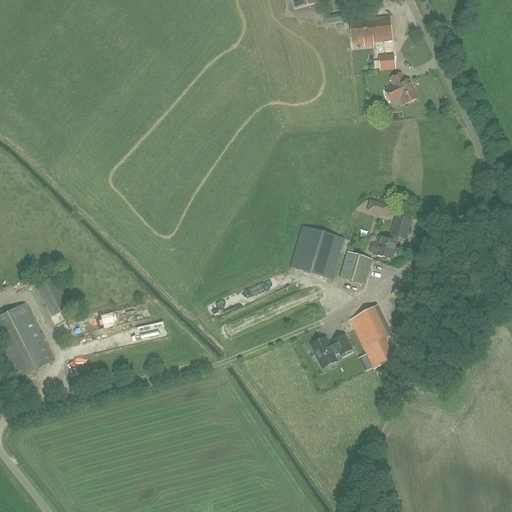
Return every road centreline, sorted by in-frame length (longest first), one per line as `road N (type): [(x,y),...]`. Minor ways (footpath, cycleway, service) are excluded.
road 1 (unclassified): [(0,429),(221,365),(317,325),(505,199)]
road 2 (unclassified): [(505,199),(411,0)]
